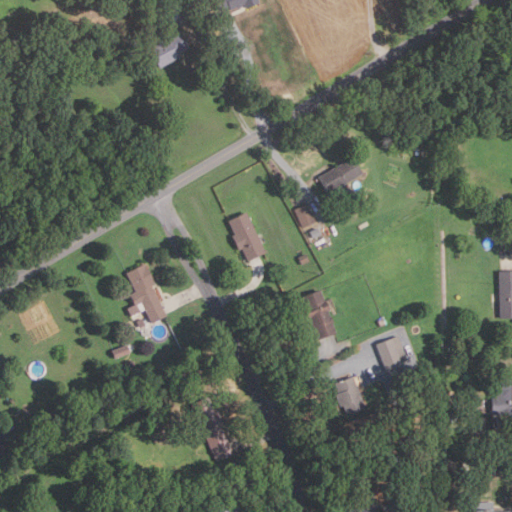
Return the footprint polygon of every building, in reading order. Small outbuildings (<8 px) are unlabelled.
[(82,0),(84,1),(79,8),(70,1),(70,0),(82,0)] [(117,0),(115,12),(106,10),(108,0),(117,0)] [(167,25),(154,10),(164,0),(176,0),(185,10),(167,25)] [(99,47),(93,43),(99,32),(106,35),(99,47)] [(157,69),(146,48),(177,32),(181,39),(183,38),(185,43),(184,43),(186,48),(176,53),(178,57),(157,69)] [(336,195),(333,190),(325,195),(315,177),(350,157),(360,174),(342,184),(345,190),(336,195)] [(301,227),(293,209),(306,202),(315,221),(301,227)] [(245,261),(239,249),(236,250),(229,236),(232,235),(225,221),(243,212),(263,252),(245,261)] [(319,235),(310,239),(308,231),(316,228),(319,235)] [(308,261),(300,264),(297,256),(304,253),(308,261)] [(148,323),(142,310),(127,317),(124,308),(132,305),(127,294),(133,292),(124,272),(142,263),(152,284),(149,285),(164,316),(148,323)] [(511,318),(497,319),(496,271),(511,271),(511,318)] [(316,339),(308,317),(305,319),(301,309),(304,307),(300,296),(318,290),(322,301),(324,300),(327,310),(326,311),(328,316),(329,316),(331,323),(330,323),(334,333),(316,339)] [(142,325),(137,328),(134,321),(139,319),(142,325)] [(384,371),(374,344),(397,335),(405,359),(399,361),(400,364),(384,371)] [(128,353),(111,359),(108,351),(125,345),(128,353)] [(457,354),(457,364),(449,364),(449,354),(457,354)] [(125,369),(119,372),(117,365),(123,363),(125,369)] [(344,415),(341,406),(338,407),(333,394),(336,393),(332,383),(351,376),(363,408),(344,415)] [(511,415),(498,415),(498,414),(489,414),(489,395),(496,395),(496,379),(511,379),(511,415)] [(213,461),(188,405),(206,397),(212,410),(213,409),(220,424),(217,425),(230,454),(213,461)] [(13,419),(16,423),(7,428),(4,424),(13,419)] [(18,439),(12,429),(20,425),(25,435),(18,439)] [(385,468),(383,456),(399,453),(401,465),(385,468)] [(493,474),(486,475),(485,464),(492,464),(493,474)] [(179,476),(173,478),(171,472),(176,470),(179,476)] [(468,511),(468,504),(489,501),(490,511),(498,511),(511,511),(468,511)] [(343,511),(343,508),(380,507),(380,503),(396,503),(396,511),(343,511)]
